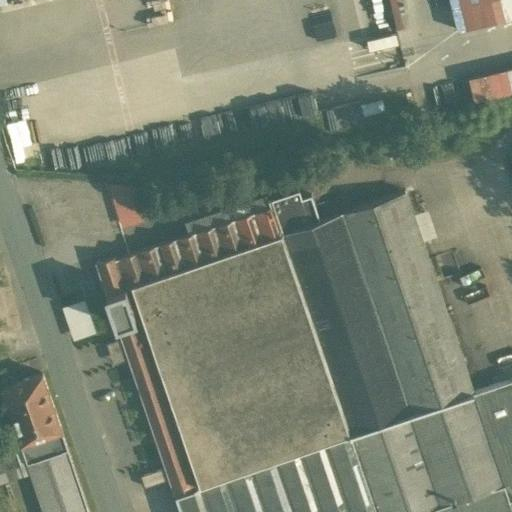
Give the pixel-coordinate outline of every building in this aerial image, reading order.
[(511,0),(455,0),(460,24),(511,13),(511,0)] [(511,60),(451,71),(454,89),(440,91),(442,99),(511,86),(511,60)] [(119,221),(151,219),(148,178),(116,180),(119,221)] [(405,188),(320,218),(311,192),(301,195),(299,187),(268,198),(267,194),(254,199),(258,208),(116,256),(115,254),(96,260),(106,290),(105,290),(116,322),(117,322),(124,342),(119,343),(122,352),(126,351),(175,493),(181,511),(511,511),(511,376),(473,390),(405,188)] [(0,342),(14,339),(0,273),(0,342)] [(66,302),(77,336),(101,328),(90,294),(66,302)] [(89,511),(42,371),(1,385),(20,441),(14,443),(16,450),(4,454),(11,475),(29,469),(44,511),(89,511)]
